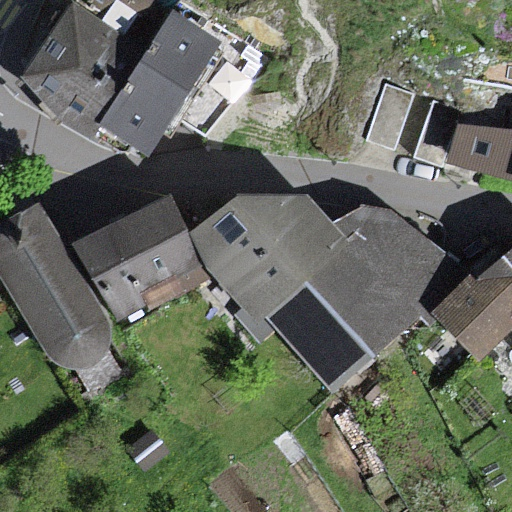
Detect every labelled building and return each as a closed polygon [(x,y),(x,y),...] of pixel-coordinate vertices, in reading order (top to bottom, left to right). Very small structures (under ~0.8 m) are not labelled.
[(148,0),(75,0),(78,1),(127,33),(148,0)] [(127,33),(78,1),(28,78),(63,119),(95,139),(103,125),(152,49),(127,33)] [(221,46),(173,16),(152,49),(103,125),(151,155),(221,46)] [(508,181),(511,171),(511,130),(453,122),(442,160),(508,181)] [(241,197),(197,233),(216,267),(258,320),(267,312),(340,391),(470,272),(393,210),(364,207),(334,225),(310,198),(241,197)] [(81,244),(120,318),(206,273),(167,199),(121,223),(81,244)] [(110,330),(104,314),(40,207),(10,225),(0,230),(0,270),(46,347),(54,358),(65,365),(79,369),(94,365),(104,356),(109,344),(110,330)] [(511,248),(442,315),(479,354),(511,323),(511,324),(511,248)]
